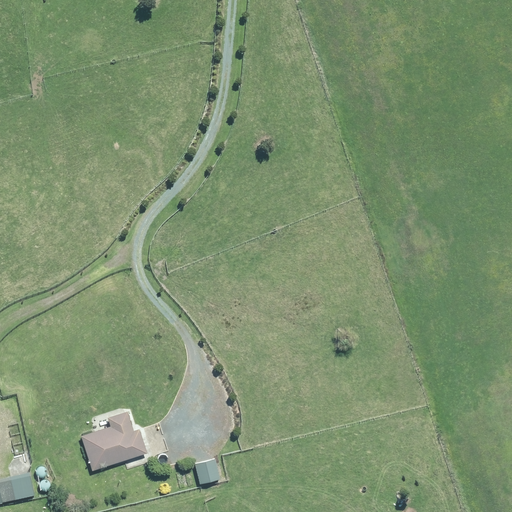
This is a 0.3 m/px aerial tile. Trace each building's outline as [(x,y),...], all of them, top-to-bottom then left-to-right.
[(79,435),(91,470),(146,451),(138,427),(131,429),(125,410),(106,416),(109,425),(79,435)] [(214,458),(193,462),(198,483),(218,479),(214,458)] [(46,464),(33,467),(39,492),(51,489),(46,464)] [(72,469),(71,469),(70,470),(69,471),(68,472),(67,474),(67,475),(66,477),(66,478),(67,480),(67,481),(68,483),(69,484),(70,485),(72,485),(73,486),(74,486),(76,486),(78,486),(79,485),(80,485),(81,484),(82,482),(83,481),(84,480),(84,478),(84,477),(84,475),(83,474),(82,472),(81,471),(80,470),(79,469),(77,469),(76,469),(74,469),(73,469),(72,469)] [(0,501),(34,494),(29,470),(0,476),(0,501)]
